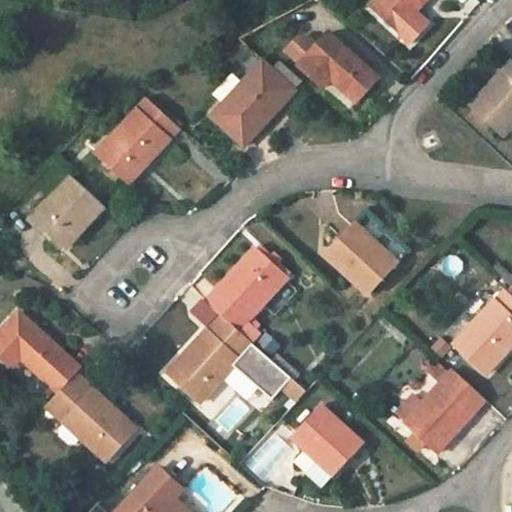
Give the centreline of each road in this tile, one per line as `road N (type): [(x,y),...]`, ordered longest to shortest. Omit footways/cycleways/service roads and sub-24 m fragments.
road 1 (residential): [(105,303),(284,178),(378,171)]
road 2 (residential): [(507,0),(394,125),(378,171)]
road 3 (residential): [(378,171),(511,195)]
